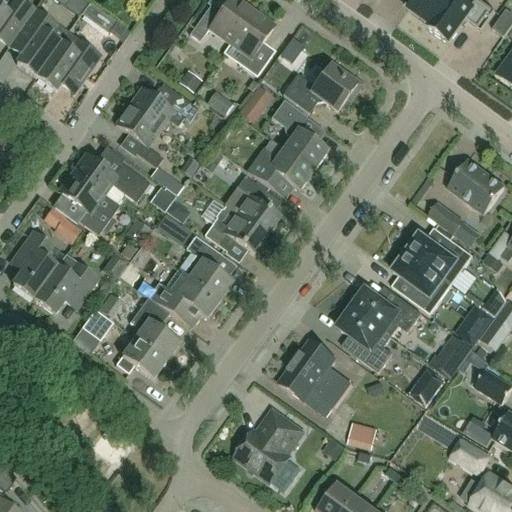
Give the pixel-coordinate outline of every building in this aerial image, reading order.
[(0,0),(0,44),(8,50),(17,37),(31,18),(34,13),(17,1),(14,6),(5,0),(0,0)] [(208,33),(230,48),(253,15),(232,0),(231,0),(219,17),(210,10),(189,39),(199,46),(208,33)] [(450,0),(417,0),(407,14),(429,29),(450,0)] [(427,33),(449,48),(466,24),(481,35),(495,15),(473,0),(450,0),(429,29),(427,33)] [(35,81),(67,37),(34,13),(31,18),(8,50),(21,60),(16,67),(35,81)] [(511,18),(507,14),(492,34),(504,42),(511,30),(511,18)] [(253,15),(230,48),(245,59),(238,68),(256,81),(271,60),(259,51),(274,30),(253,15)] [(100,60),(77,44),(67,37),(35,81),(55,95),(59,89),(72,98),(100,60)] [(511,58),(498,79),(511,88),(511,58)] [(350,104),(362,88),(345,76),(343,80),(329,70),(314,91),(302,82),(295,91),(291,88),(283,99),(309,118),(316,107),(323,106),(337,116),(347,102),(350,104)] [(179,86),(193,96),(202,84),(188,73),(179,86)] [(259,90),(249,103),(263,113),(273,100),(259,90)] [(128,111),(161,134),(168,124),(177,131),(183,123),(189,127),(198,113),(178,99),(169,112),(141,92),(128,111)] [(223,119),(228,113),(233,106),(215,94),(205,107),(223,119)] [(291,142),(283,154),(313,175),(328,156),(297,134),(307,121),(283,104),(270,122),(284,132),(285,138),(291,142)] [(148,152),(161,134),(128,111),(115,129),(143,149),(136,159),(156,173),(163,163),(148,152)] [(313,175),(283,154),(270,145),(247,176),(285,204),(294,192),(299,195),(313,175)] [(116,208),(123,198),(136,207),(149,188),(121,167),(113,178),(85,158),(72,176),(104,200),(116,208)] [(485,219),(504,192),(468,165),(448,193),(485,219)] [(104,200),(72,176),(58,196),(85,216),(78,226),(98,240),(119,211),(116,208),(104,200)] [(229,201),(242,210),(235,218),(266,240),(280,222),(261,208),(268,197),(245,180),(229,201)] [(177,199),(166,191),(164,193),(161,191),(150,205),(164,216),(177,199)] [(454,239),(463,226),(437,207),(428,220),(454,239)] [(266,240),(235,218),(225,211),(223,214),(221,214),(216,221),(217,223),(204,240),(226,256),(234,245),(253,258),(266,240)] [(82,233),(65,221),(57,233),(73,245),(82,233)] [(12,289),(33,304),(57,271),(44,262),(52,250),(33,236),(10,268),(11,268),(21,276),(12,289)] [(419,239),(416,243),(412,242),(406,250),(409,253),(406,258),(451,290),(473,261),(451,245),(443,256),(419,239)] [(184,266),(177,275),(219,305),(233,287),(211,271),(220,259),(195,241),(186,254),(190,257),(184,266)] [(511,261),(511,245),(508,251),(501,261),(508,267),(511,261)] [(406,258),(403,262),(399,261),(393,268),(396,272),(393,276),(416,293),(408,304),(430,320),(451,290),(406,258)] [(115,259),(104,275),(114,283),(126,267),(115,259)] [(65,260),(57,271),(33,304),(54,319),(64,306),(75,315),(98,283),(65,260)] [(201,320),(206,323),(219,305),(177,275),(165,292),(158,287),(147,302),(159,310),(191,334),(201,320)] [(486,307),(497,313),(505,299),(494,293),(486,307)] [(355,309),(352,313),(391,342),(399,331),(408,338),(421,318),(399,302),(392,312),(366,294),(364,297),(361,295),(352,307),(355,309)] [(141,335),(135,343),(166,365),(179,347),(159,332),(163,326),(153,319),(159,310),(147,302),(130,327),(141,335)] [(511,311),(509,309),(507,312),(495,329),(483,344),(496,354),(508,338),(511,332),(511,311)] [(475,310),(455,338),(472,351),(493,323),(475,310)] [(338,333),(363,351),(356,361),(379,378),(393,358),(384,352),(391,342),(352,313),(349,317),(346,315),(337,327),(341,329),(338,333)] [(100,346),(113,328),(95,314),(81,333),(100,346)] [(153,384),(166,365),(135,343),(116,369),(128,377),(133,370),(153,384)] [(468,352),(457,344),(436,373),(447,381),(468,352)] [(294,366),(342,401),(352,388),(330,372),(335,364),(309,345),(294,366)] [(310,399),(332,415),(342,401),(294,366),(278,388),(304,407),(310,399)] [(502,409),(511,393),(511,391),(486,375),(475,392),(502,409)] [(432,405),(420,396),(414,405),(426,413),(432,405)] [(302,437),(273,416),(257,438),(253,436),(235,462),(270,488),(289,462),(286,459),(302,437)] [(511,418),(509,417),(493,443),(511,455),(511,418)] [(376,453),(378,431),(352,428),(349,450),(376,453)] [(451,462),(479,479),(490,461),(462,444),(451,462)] [(358,465),(370,468),(372,460),(360,458),(358,465)] [(15,482),(2,467),(0,469),(0,490),(6,495),(15,482)] [(395,486),(400,480),(390,473),(386,479),(395,486)] [(511,511),(511,491),(489,478),(470,510),(473,511),(511,511)] [(400,480),(395,486),(405,494),(410,487),(400,480)] [(349,511),(357,503),(338,489),(321,511),(349,511)] [(0,511),(13,511),(1,502),(3,500),(0,497),(0,511)] [(369,511),(357,503),(349,511),(369,511)]
